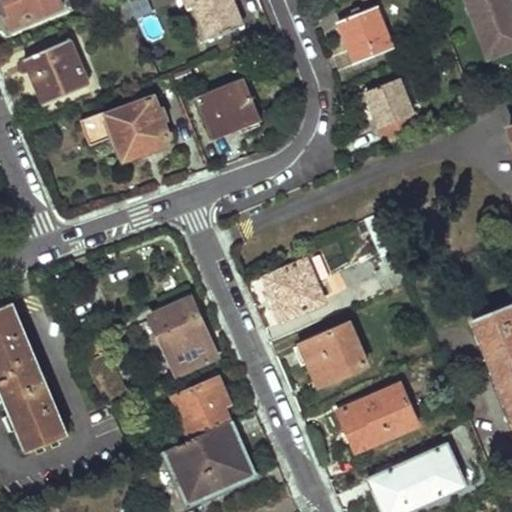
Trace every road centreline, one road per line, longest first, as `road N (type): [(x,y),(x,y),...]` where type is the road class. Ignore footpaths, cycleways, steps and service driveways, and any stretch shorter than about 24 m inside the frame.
road 1 (residential): [(186,201),(320,511)]
road 2 (residential): [(186,201),(285,167),(310,122),(305,66),(278,0)]
road 3 (residential): [(53,247),(186,201)]
road 4 (residential): [(0,127),(53,247)]
